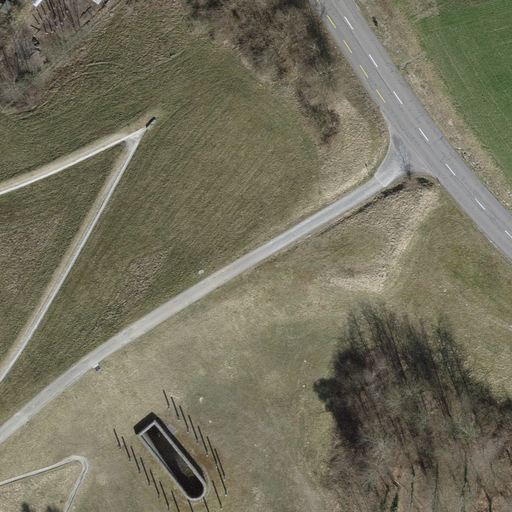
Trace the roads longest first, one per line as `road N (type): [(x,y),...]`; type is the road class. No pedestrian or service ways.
road 1 (track): [(429,142),(377,184),(94,356),(0,436)]
road 2 (tertiary): [(333,0),(429,142),(511,237)]
